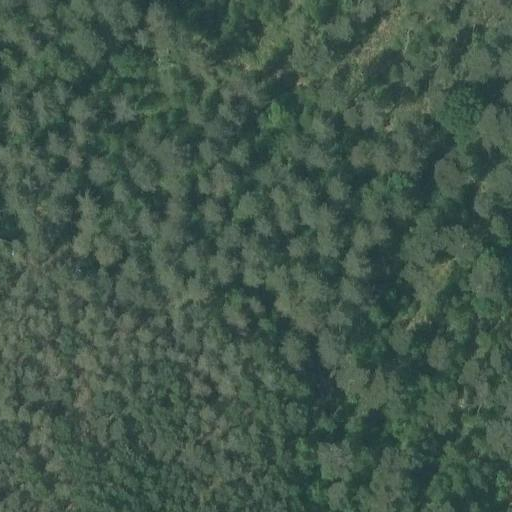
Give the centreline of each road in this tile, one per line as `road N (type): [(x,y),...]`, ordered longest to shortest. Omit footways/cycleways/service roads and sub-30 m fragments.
road 1 (track): [(511,157),(409,139),(359,104),(147,0)]
road 2 (track): [(309,386),(223,311),(0,189)]
road 3 (track): [(458,148),(437,168),(271,450)]
